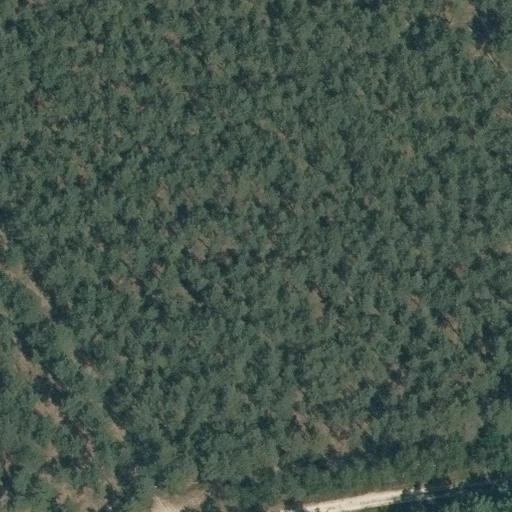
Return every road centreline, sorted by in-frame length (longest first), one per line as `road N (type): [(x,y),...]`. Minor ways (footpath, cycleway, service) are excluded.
road 1 (track): [(0,237),(163,511)]
road 2 (track): [(511,476),(289,511)]
